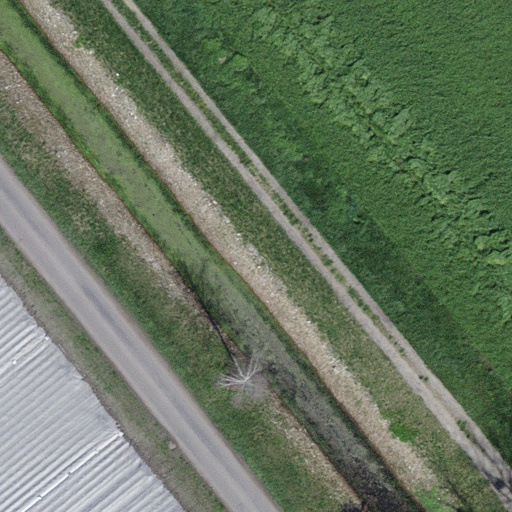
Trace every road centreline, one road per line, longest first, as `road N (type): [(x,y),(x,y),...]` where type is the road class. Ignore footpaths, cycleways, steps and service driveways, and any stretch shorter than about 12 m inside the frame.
road 1 (track): [(107,0),(511,511)]
road 2 (track): [(257,511),(0,195)]
